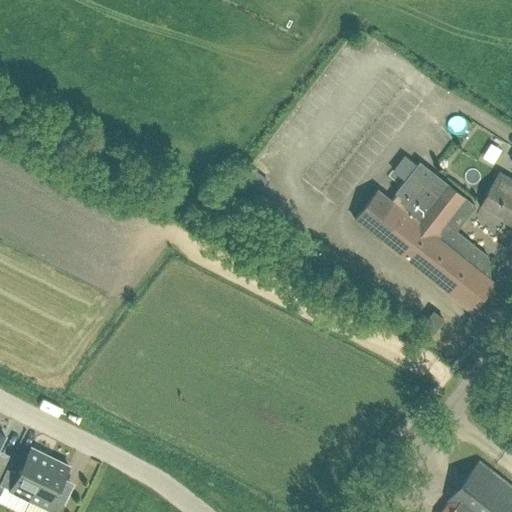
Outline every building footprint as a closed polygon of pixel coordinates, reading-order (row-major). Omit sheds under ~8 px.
[(353,98),(370,109),(397,66),(380,55),(353,98)] [(491,285),(487,255),(456,230),(475,205),(432,172),(429,169),(419,161),(416,165),(404,155),(393,170),(405,179),(395,192),(397,194),(391,201),(377,189),(354,219),(380,239),(455,298),(466,307),(474,306),(491,285)] [(249,196),(263,178),(248,166),(233,185),(249,196)] [(511,180),(498,173),(481,206),(503,217),(501,220),(511,225),(511,180)] [(433,310),(422,324),(433,332),(443,318),(433,310)] [(0,468),(8,453),(0,449),(0,442),(4,434),(0,432),(0,468)] [(28,498),(49,457),(29,447),(9,488),(28,498)] [(58,511),(63,504),(52,498),(68,466),(49,457),(28,498),(47,507),(44,511),(58,511)] [(447,502),(438,511),(511,511),(511,484),(479,459),(454,489),(445,501),(447,502)] [(0,479),(0,483),(9,488),(17,473),(6,467),(0,479)]
